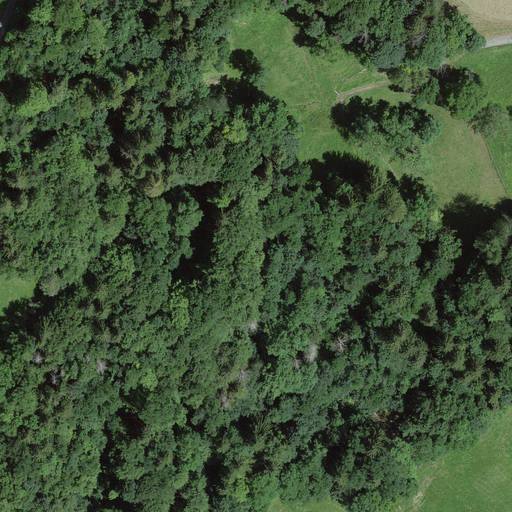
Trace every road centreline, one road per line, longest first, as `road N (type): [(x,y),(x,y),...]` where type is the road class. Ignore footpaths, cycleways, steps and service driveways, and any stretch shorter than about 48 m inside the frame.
road 1 (unclassified): [(0,361),(122,224),(115,127),(139,68),(201,15),(238,0)]
road 2 (unclassified): [(290,0),(464,46),(511,39)]
